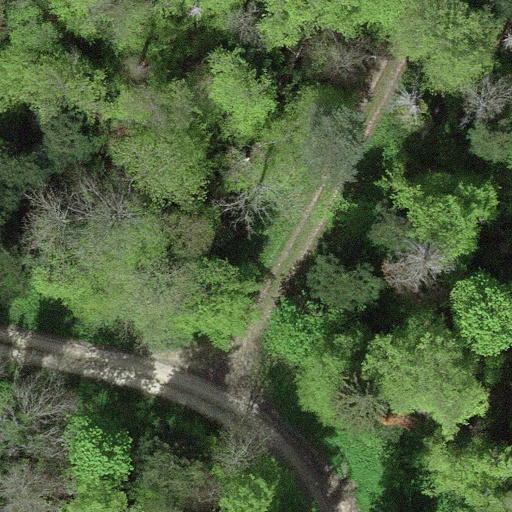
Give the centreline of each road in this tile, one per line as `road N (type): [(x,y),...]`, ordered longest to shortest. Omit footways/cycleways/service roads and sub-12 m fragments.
road 1 (track): [(218,403),(421,0)]
road 2 (track): [(0,345),(218,403),(268,432),(304,467),(327,511)]
